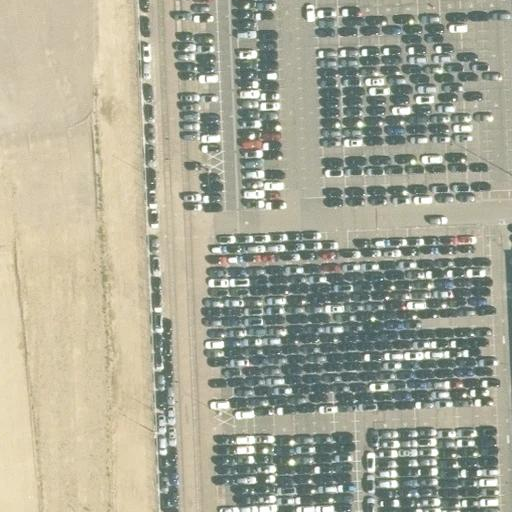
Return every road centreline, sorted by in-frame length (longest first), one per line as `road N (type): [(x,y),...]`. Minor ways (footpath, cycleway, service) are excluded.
road 1 (unknown): [(121,216),(168,227),(180,511)]
road 2 (unknown): [(121,216),(135,511)]
road 3 (unknown): [(407,218),(417,511)]
road 4 (unknown): [(277,223),(287,511)]
road 5 (unknown): [(119,0),(121,216)]
road 6 (unknown): [(121,216),(0,220)]
